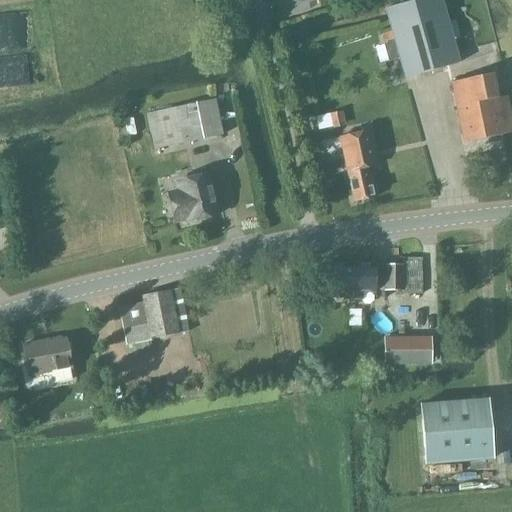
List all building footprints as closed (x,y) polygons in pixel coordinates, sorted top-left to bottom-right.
[(405,80),(458,66),(454,53),(451,42),(440,0),(424,0),(386,11),(391,32),(394,42),(405,80)] [(391,32),(381,35),(384,45),(394,42),(391,32)] [(460,40),(451,42),(454,53),(466,50),(463,39),(460,40)] [(496,98),(492,73),(450,82),(463,143),(511,132),(511,125),(506,96),(496,98)] [(154,150),(223,135),(215,99),(146,114),(154,150)] [(342,112),(329,115),(332,129),(345,126),(342,112)] [(373,198),(367,167),(376,165),(369,132),(338,139),(351,203),(373,198)] [(178,182),(180,193),(168,195),(174,222),(186,219),(187,223),(217,216),(207,175),(178,182)] [(420,295),(421,261),(400,260),(400,265),(383,265),(383,266),(373,265),(373,264),(325,264),(325,291),(345,291),(345,298),(361,299),(361,291),(373,292),(373,279),(383,279),(383,291),(398,291),(398,295),(420,295)] [(142,302),(117,307),(118,310),(118,312),(125,345),(130,344),(146,340),(187,332),(180,297),(179,294),(178,288),(141,296),(142,302)] [(431,366),(431,339),(384,339),(384,366),(431,366)] [(71,369),(66,342),(41,346),(41,343),(23,346),(29,377),(71,369)] [(424,467),(491,462),(487,402),(420,407),(424,467)]
